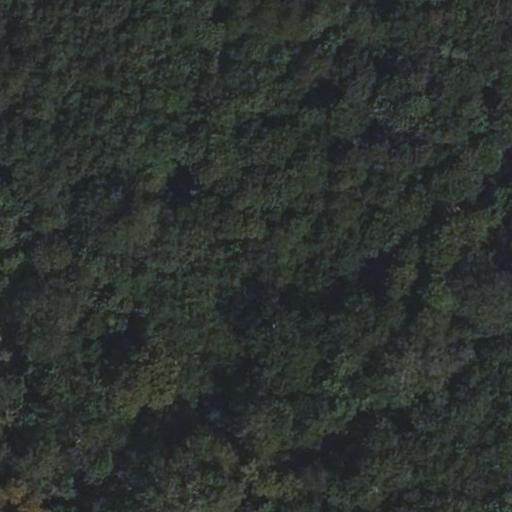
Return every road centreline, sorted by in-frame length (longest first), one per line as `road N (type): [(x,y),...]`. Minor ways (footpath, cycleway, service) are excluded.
road 1 (track): [(72,511),(511,157)]
road 2 (unknown): [(0,279),(177,188),(487,91),(511,91)]
road 3 (track): [(211,511),(511,328)]
road 4 (track): [(0,316),(78,511)]
